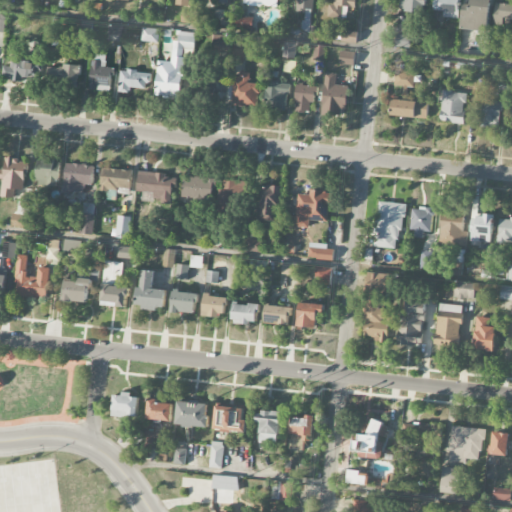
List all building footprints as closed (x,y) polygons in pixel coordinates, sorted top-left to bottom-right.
[(313,11),(313,0),(314,0),(318,0),(297,0),(296,10),(313,11)] [(347,18),(347,8),(353,8),(353,0),(334,0),(335,6),(329,5),(328,17),(347,18)] [(400,0),(399,11),(425,13),(426,0),(400,0)] [(457,19),(458,0),(434,0),(434,10),(444,12),(443,17),(457,19)] [(460,30),(488,32),(490,0),(469,0),(469,11),(462,11),(460,30)] [(511,20),(511,5),(495,3),(493,24),(509,26),(509,20),(511,20)] [(180,22),(196,24),(198,13),(182,10),(180,22)] [(123,25),(109,25),(108,42),(122,42),(123,25)] [(141,41),(158,43),(159,30),(142,28),(141,41)] [(157,61),(155,97),(181,99),(184,50),(194,50),(195,33),(178,32),(178,41),(173,41),(172,62),(157,61)] [(411,48),(412,35),(396,35),(396,47),(411,48)] [(230,37),(213,36),(212,52),(229,52),(230,37)] [(244,64),(246,43),(233,42),(231,63),(244,64)] [(297,59),(297,43),(285,43),(284,58),(297,59)] [(325,61),(326,46),(314,45),(313,61),(325,61)] [(339,64),(354,66),(355,53),(340,52),(339,64)] [(101,61),(91,60),(90,90),(111,91),(112,68),(101,67),(101,61)] [(34,61),(4,61),(3,80),(34,81),(34,61)] [(295,73),(295,62),(284,61),(283,73),(295,73)] [(483,79),(484,65),(468,64),(468,78),(483,79)] [(78,87),(79,67),(48,65),(47,86),(78,87)] [(131,93),(131,89),(149,89),(150,73),(120,71),(119,93),(131,93)] [(414,73),(395,72),(395,86),(414,87),(414,73)] [(336,74),(324,73),(323,112),(347,113),(347,86),(336,86),(336,74)] [(232,104),(258,105),(259,84),(252,84),(252,75),(233,74),(232,104)] [(498,90),(510,92),(511,82),(500,80),(498,90)] [(289,85),(266,82),(263,109),(286,111),(289,85)] [(294,112),(309,113),(310,103),(315,104),(316,87),(296,86),(294,112)] [(442,91),(441,123),(464,124),(466,92),(442,91)] [(427,119),(428,102),(392,99),(391,116),(427,119)] [(500,102),(481,101),(481,128),(500,128),(500,102)] [(2,159),(0,198),(15,198),(15,190),(25,190),(26,160),(2,159)] [(59,186),(59,162),(37,161),(36,186),(59,186)] [(85,195),(86,184),(93,185),(94,165),(65,164),(63,194),(85,195)] [(132,170),(102,169),(101,189),(131,190),(132,170)] [(139,172),(137,192),(155,194),(154,201),(170,202),(172,188),(176,188),(177,176),(139,172)] [(215,179),(184,176),(182,198),(213,202),(215,179)] [(218,207),(237,208),(238,182),(224,181),(224,191),(219,190),(218,207)] [(259,186),(257,221),(278,222),(280,187),(259,186)] [(298,195),(296,228),(310,228),(310,221),(329,222),(330,192),(310,191),(310,195),(298,195)] [(12,214),(11,227),(28,228),(29,202),(18,201),(17,214),(12,214)] [(93,235),(96,205),(83,203),(80,234),(93,235)] [(375,247),(401,249),(403,204),(377,203),(375,247)] [(432,238),(433,209),(413,208),(412,237),(432,238)] [(464,213),(441,212),(440,245),(466,246),(467,232),(463,231),(464,213)] [(116,238),(129,240),(131,217),(118,216),(116,238)] [(490,248),(492,217),(471,216),(469,247),(490,248)] [(511,243),(511,218),(498,219),(498,243),(511,243)] [(58,260),(60,241),(49,240),(47,260),(58,260)] [(80,253),(81,241),(64,240),(64,252),(80,253)] [(247,252),(263,253),(264,240),(248,240),(247,252)] [(1,258),(15,259),(15,243),(2,243),(1,258)] [(334,247),(309,244),(308,259),(333,261),(334,247)] [(136,259),(136,248),(120,247),(120,259),(136,259)] [(163,267),(174,268),(175,250),(164,249),(163,267)] [(432,251),(421,250),(420,269),(431,270),(432,251)] [(46,299),(49,269),(38,268),(37,278),(29,277),(31,265),(26,264),(27,256),(18,255),(14,296),(46,299)] [(268,261),(251,261),(251,271),(268,272),(268,261)] [(122,279),(122,263),(104,262),(104,278),(122,279)] [(298,275),(298,265),(282,264),(282,275),(298,275)] [(176,279),(187,281),(189,266),(177,265),(176,279)] [(316,284),(331,285),(332,268),(317,267),(316,284)] [(166,291),(152,289),(154,272),(141,271),(137,307),(165,310),(166,291)] [(218,284),(219,272),(207,271),(206,283),(218,284)] [(363,337),(376,338),(375,343),(390,345),(394,301),(387,300),(389,275),(369,273),(367,300),(366,300),(363,337)] [(90,280),(79,278),(78,283),(65,281),(63,301),(87,304),(90,280)] [(474,299),(474,287),(469,287),(469,284),(454,283),(454,299),(474,299)] [(128,287),(103,286),(101,306),(127,308),(128,287)] [(511,287),(501,286),(499,299),(511,301),(511,287)] [(196,314),(198,294),(174,291),(171,312),(196,314)] [(203,316),(226,317),(227,297),(204,296),(203,316)] [(398,346),(422,347),(424,303),(400,302),(398,346)] [(234,304),(233,323),(258,325),(259,305),(234,304)] [(317,314),(326,314),(326,305),(299,304),(299,328),(317,328),(317,314)] [(291,307),(266,306),(265,325),(290,326),(291,307)] [(440,309),(435,342),(459,345),(463,314),(443,311),(444,309),(440,309)] [(489,327),(489,318),(475,318),(474,350),(494,351),(495,328),(489,327)] [(140,396),(122,394),(122,396),(115,395),(113,416),(138,419),(140,396)] [(148,420),(172,421),(173,404),(157,404),(158,400),(149,399),(148,420)] [(208,428),(209,404),(178,402),(177,426),(208,428)] [(247,432),(247,420),(244,419),(244,408),(216,407),(215,431),(247,432)] [(279,444),(280,412),(258,411),(257,423),(261,423),(260,444),(279,444)] [(290,417),(290,435),(304,436),(304,441),(312,442),(313,418),(290,417)] [(354,457),(378,458),(380,421),(370,421),(370,435),(355,435),(354,457)] [(404,422),(401,443),(423,446),(421,454),(435,456),(440,427),(404,422)] [(464,459),(481,460),(484,430),(451,427),(449,451),(464,453),(464,459)] [(158,432),(146,432),(145,449),(158,449),(158,432)] [(509,433),(492,433),(492,456),(508,456),(509,433)] [(209,468),(221,469),(224,443),(212,442),(209,468)] [(460,495),(463,469),(442,467),(439,493),(460,495)] [(369,472),(347,471),(347,484),(369,485),(369,472)] [(213,490),(238,491),(239,477),(213,477),(213,490)] [(511,502),(511,490),(494,488),(493,500),(511,502)] [(373,511),(374,502),(356,501),(355,511),(373,511)]
